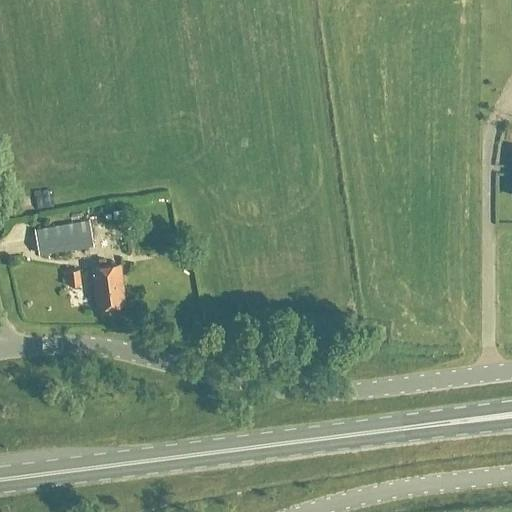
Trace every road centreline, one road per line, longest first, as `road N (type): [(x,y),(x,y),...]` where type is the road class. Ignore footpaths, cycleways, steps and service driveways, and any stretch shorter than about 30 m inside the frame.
road 1 (primary): [(511,416),(0,481)]
road 2 (unclassified): [(4,349),(80,346),(325,393),(511,373)]
road 3 (unclassified): [(308,511),(511,475)]
